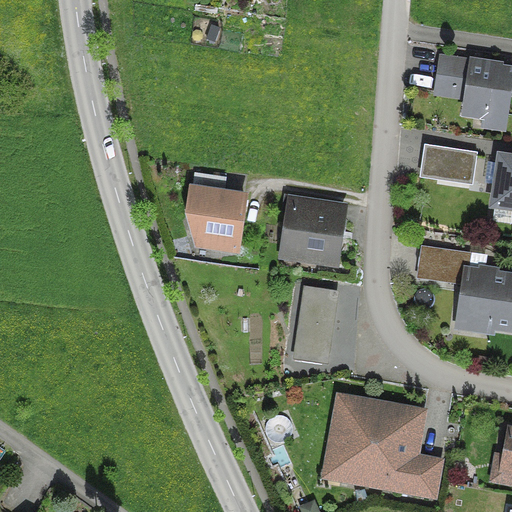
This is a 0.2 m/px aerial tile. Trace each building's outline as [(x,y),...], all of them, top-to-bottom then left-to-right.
[(481,113),(503,116),(510,72),(470,66),(468,81),(438,77),(436,92),(465,96),(462,116),(474,117),(481,113)] [(477,153),(426,145),(421,174),(472,183),(477,153)] [(511,155),(500,154),(492,205),(511,207),(511,155)] [(224,181),(196,177),(193,176),(186,216),(210,247),(234,251),(242,199),(221,196),(224,181)] [(283,251),(333,258),(340,206),(284,197),(281,213),(288,214),(283,251)] [(511,329),(511,280),(465,274),(459,317),(484,321),(488,327),(511,329)] [(336,291),(304,286),(294,356),(327,361),(336,291)] [(337,402),(323,481),(435,500),(440,466),(416,462),(424,417),(337,402)] [(511,431),(507,430),(500,470),(511,472),(511,431)]
